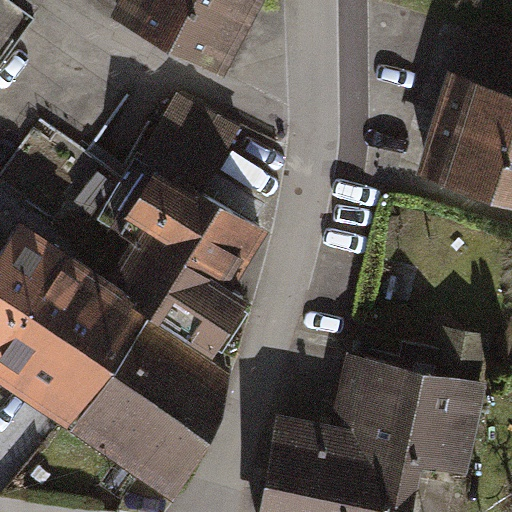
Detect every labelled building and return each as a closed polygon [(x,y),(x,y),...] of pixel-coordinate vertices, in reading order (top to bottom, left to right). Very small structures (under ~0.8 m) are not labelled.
[(0,0),(0,66),(36,14),(17,0),(0,0)] [(121,0),(125,2),(119,13),(217,68),(255,0),(121,0)] [(463,72),(445,67),(414,170),(511,200),(511,27),(481,18),(463,72)] [(239,283),(270,228),(206,191),(244,123),(181,90),(141,154),(136,151),(99,217),(132,237),(112,272),(158,303),(70,432),(176,496),(227,408),(236,365),(218,352),(254,294),(239,283)] [(0,249),(0,376),(70,420),(152,301),(23,217),(0,249)] [(491,333),(439,323),(430,369),(481,380),(491,333)] [(430,369),(343,351),(330,422),(274,412),(255,511),(409,511),(418,468),(468,477),(486,380),(481,380),(430,369)]
